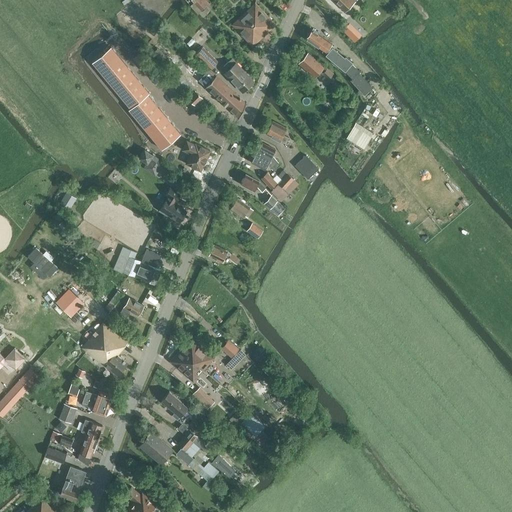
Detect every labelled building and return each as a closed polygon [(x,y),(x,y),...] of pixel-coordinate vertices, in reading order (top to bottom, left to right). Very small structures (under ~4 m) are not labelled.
[(192,0),(202,11),(210,3),(206,0),(192,0)] [(334,0),(348,14),(350,11),(347,9),(355,0),(334,0)] [(232,24),(252,46),(276,24),(255,2),(232,24)] [(348,23),(342,29),(354,41),(360,35),(348,23)] [(359,28),(366,35),(370,31),(363,23),(359,28)] [(332,42),(312,28),(306,38),(323,50),(322,51),(326,54),(345,70),(353,78),(351,80),(365,95),(373,87),(359,73),(360,71),(351,63),(352,62),(345,56),(344,57),(332,47),(331,48),(329,46),(332,42)] [(186,43),(191,48),(195,44),(190,39),(186,43)] [(92,61),(130,107),(129,109),(162,149),(180,133),(148,94),(149,92),(111,46),(92,61)] [(195,54),(210,69),(217,61),(202,46),(195,54)] [(298,62),(315,76),(324,66),(307,51),(298,62)] [(223,66),(227,70),(225,72),(243,91),(254,81),(232,58),(223,66)] [(322,73),(328,79),(334,73),(328,67),(322,73)] [(183,90),(190,84),(182,75),(175,81),(183,90)] [(216,75),(205,86),(239,118),(246,102),(216,75)] [(188,98),(195,105),(202,97),(195,90),(188,98)] [(266,133),(279,140),(280,139),(286,142),(288,137),(282,134),(286,127),(272,120),(266,133)] [(373,152),(374,153),(380,143),(382,140),(355,124),(347,137),(373,152)] [(186,163),(201,170),(204,163),(205,162),(204,162),(206,158),(207,158),(207,157),(210,150),(195,143),(195,144),(187,140),(183,149),(190,153),(186,163)] [(261,142),(256,152),(270,159),(277,167),(280,164),(272,155),(275,149),(261,142)] [(270,159),(256,152),(251,162),(265,169),(268,163),(274,170),(277,167),(270,159)] [(143,157),(148,161),(144,168),(156,176),(160,169),(165,172),(168,168),(146,153),(143,157)] [(295,164),(303,172),(309,178),(318,169),(308,158),(304,163),(300,159),(295,164)] [(278,175),(281,180),(288,173),(284,169),(278,175)] [(261,178),(271,188),(276,183),(267,172),(261,178)] [(281,180),(278,184),(271,190),(281,200),(298,183),(288,173),(281,180)] [(241,183),(253,190),(256,185),(262,192),(266,188),(259,181),(246,174),(241,183)] [(166,194),(168,196),(159,210),(167,215),(167,213),(179,221),(180,220),(182,220),(183,217),(183,216),(186,210),(174,203),(175,200),(176,200),(180,194),(170,187),(166,194)] [(67,190),(60,201),(69,207),(77,197),(67,190)] [(264,203),(270,208),(277,201),(271,195),(264,203)] [(230,208),(242,216),(244,214),(247,217),(253,209),(237,197),(230,208)] [(247,230),(258,237),(263,230),(252,222),(247,230)] [(208,255),(222,261),(225,254),(228,255),(228,254),(230,255),(231,253),(227,250),(214,243),(208,255)] [(114,268),(128,273),(135,276),(135,274),(155,283),(161,269),(155,266),(157,261),(158,262),(161,255),(146,249),(141,261),(134,258),(137,252),(123,246),(114,268)] [(36,247),(28,256),(34,262),(30,266),(39,274),(43,270),(50,276),(58,267),(36,247)] [(229,257),(237,264),(240,259),(232,253),(229,257)] [(56,303),(69,316),(83,301),(77,295),(82,290),(74,283),(56,303)] [(106,306),(111,310),(123,294),(118,290),(106,306)] [(113,311),(119,314),(126,318),(130,310),(138,315),(144,305),(129,297),(123,307),(119,304),(113,311)] [(82,347),(103,365),(104,363),(117,374),(128,362),(118,354),(127,343),(103,322),(99,326),(95,323),(87,332),(91,336),(82,347)] [(0,353),(12,341),(0,329),(0,353)] [(191,337),(183,346),(185,348),(183,351),(203,369),(214,357),(191,337)] [(238,348),(229,340),(222,348),(231,356),(238,348)] [(185,348),(183,346),(170,361),(178,368),(193,381),(203,369),(183,351),(185,348)] [(5,358),(15,368),(25,357),(15,348),(5,358)] [(241,349),(226,364),(231,368),(245,354),(241,349)] [(258,349),(255,351),(254,354),(256,357),(258,359),(262,359),(264,357),(265,354),(264,351),(262,349),(258,349)] [(56,363),(61,367),(69,358),(64,354),(56,363)] [(0,400),(0,414),(3,417),(40,376),(30,368),(0,400)] [(94,386),(105,390),(107,386),(96,380),(94,386)] [(69,390),(73,394),(79,388),(72,382),(69,390)] [(193,393),(202,402),(206,398),(198,389),(193,393)] [(86,391),(85,394),(88,395),(88,397),(109,405),(113,395),(99,390),(98,395),(86,391)] [(175,411),(172,414),(177,418),(187,407),(182,403),(183,402),(169,391),(161,400),(175,411)] [(88,395),(85,394),(82,402),(86,403),(85,406),(88,407),(89,404),(94,406),(92,411),(106,415),(109,405),(88,397),(88,395)] [(59,418),(71,423),(77,408),(65,403),(59,418)] [(195,414),(201,418),(205,413),(198,409),(195,414)] [(241,423),(255,436),(265,426),(251,412),(241,423)] [(78,458),(88,464),(88,465),(93,451),(94,452),(97,444),(96,443),(102,425),(85,419),(81,431),(87,433),(78,458)] [(177,443),(185,449),(196,437),(189,429),(177,443)] [(140,444),(152,455),(161,463),(173,449),(151,430),(144,437),(146,438),(140,444)] [(59,442),(70,446),(73,439),(62,435),(59,442)] [(44,461),(61,467),(68,451),(58,443),(51,440),(44,461)] [(193,458),(180,447),(175,454),(188,464),(193,458)] [(222,469),(227,463),(218,456),(213,462),(222,469)] [(190,463),(193,466),(211,481),(219,471),(208,461),(203,467),(194,459),(190,463)] [(17,472),(10,465),(4,470),(11,477),(17,472)] [(60,493),(76,499),(86,471),(70,465),(60,493)] [(165,477),(170,482),(169,482),(175,488),(180,484),(169,474),(165,477)] [(125,494),(134,501),(147,511),(150,511),(157,504),(142,492),(140,494),(131,486),(125,494)] [(54,511),(41,498),(26,511),(54,511)] [(147,511),(134,501),(126,511),(128,511),(147,511)]
